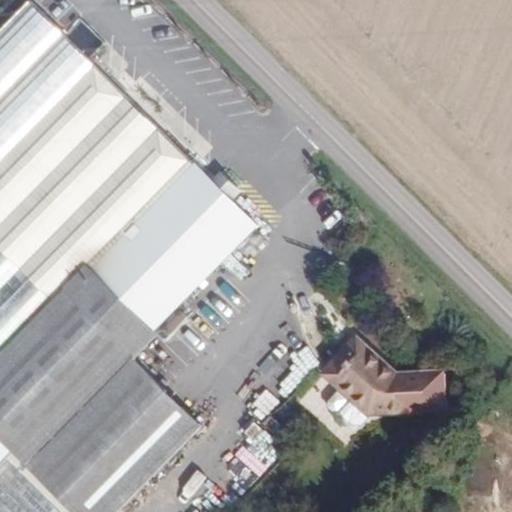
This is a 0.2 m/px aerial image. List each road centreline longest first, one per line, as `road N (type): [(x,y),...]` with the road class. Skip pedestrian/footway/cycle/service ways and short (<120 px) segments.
road 1 (secondary): [(511,315),(193,0)]
road 2 (unclassified): [(164,511),(240,429),(267,309),(301,234),(260,163)]
